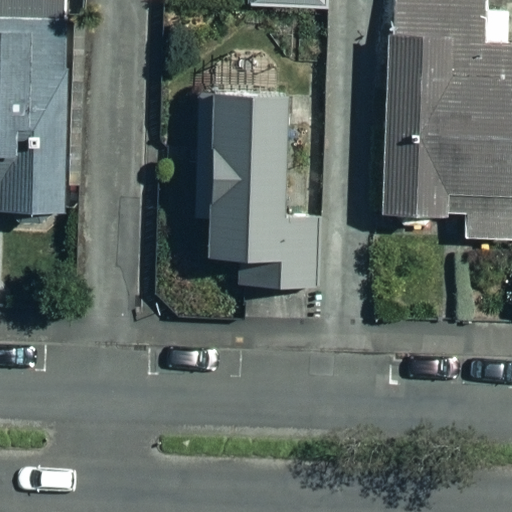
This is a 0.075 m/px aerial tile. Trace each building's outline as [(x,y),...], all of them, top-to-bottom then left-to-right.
[(0,0),(0,205),(56,207),(58,11),(38,11),(37,0),(0,0)] [(231,0),(231,11),(323,12),(323,0),(231,0)] [(475,0),(380,0),(378,213),(455,214),(455,236),(504,237),(507,11),(476,10),(475,0)] [(189,90),(192,262),(239,262),(240,285),(310,283),(308,212),(270,213),(267,88),(189,90)] [(70,228),(33,229),(34,282),(71,281),(70,228)]
